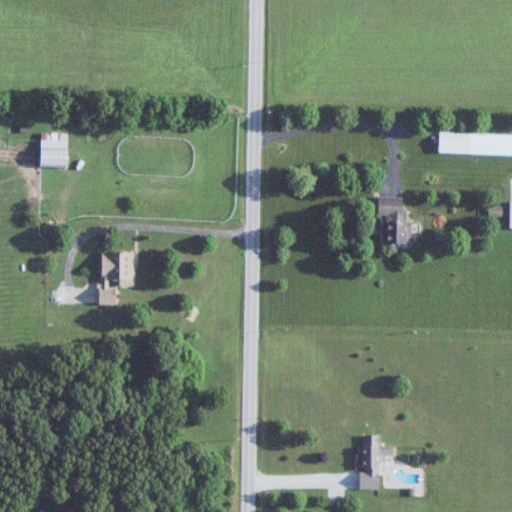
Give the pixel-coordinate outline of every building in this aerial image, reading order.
[(439,153),(511,154),(511,133),(439,132),(439,153)] [(66,140),(41,140),(41,166),(66,166),(66,140)] [(378,215),(383,216),(383,242),(410,243),(411,207),(402,206),(402,196),(378,196),(378,215)] [(133,285),(133,251),(101,251),(101,303),(116,303),(116,285),(133,285)] [(358,446),(359,489),(380,489),(380,457),(393,457),(393,445),(380,445),(380,436),(364,436),(364,446),(358,446)]
